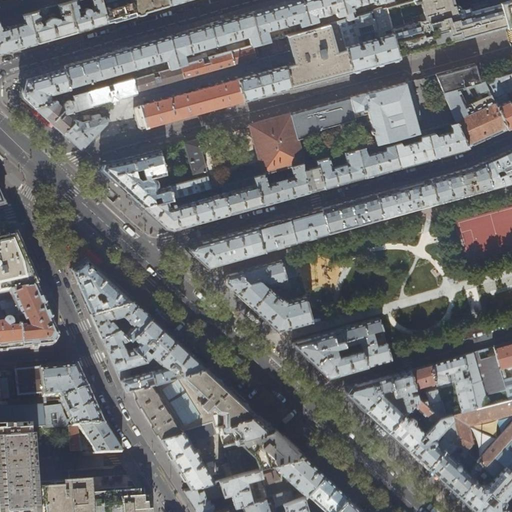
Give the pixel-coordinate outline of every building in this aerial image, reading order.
[(0,0),(0,10),(15,6),(32,1),(32,0),(0,0)] [(76,32),(93,27),(107,23),(101,1),(100,0),(77,0),(68,3),(76,32)] [(131,0),(105,0),(101,1),(107,23),(122,18),(136,15),(131,0)] [(131,0),(136,15),(152,10),(169,5),(166,0),(131,0)] [(250,13),(259,43),(267,41),(268,40),(266,30),(275,28),(276,31),(281,29),(280,26),(297,22),(299,27),(303,25),(304,30),(309,29),(308,24),(301,0),(294,0),(274,6),(250,13)] [(301,0),(308,24),(317,21),(316,17),(321,15),(321,16),(328,14),(328,13),(334,12),(336,16),(341,15),(342,20),(346,19),(340,0),(301,0)] [(340,0),(346,19),(354,17),(351,7),(352,6),(356,9),(359,8),(358,5),(373,1),(374,5),(382,2),(381,0),(340,0)] [(497,29),(506,27),(497,0),(487,0),(469,5),(470,7),(455,11),(452,0),(413,0),(411,1),(408,1),(385,8),(398,56),(421,50),(453,41),(497,29)] [(511,0),(497,0),(506,27),(506,28),(511,26),(511,0)] [(48,8),(28,14),(37,43),(56,37),(76,32),(68,3),(58,5),(62,20),(60,21),(59,19),(55,18),(54,14),(49,15),(50,19),(46,24),(44,15),(46,14),(49,11),(48,8)] [(368,13),(384,8),(383,4),(373,7),(373,9),(368,10),(368,13)] [(385,8),(384,8),(368,13),(354,17),(346,19),(342,20),(337,21),(351,71),(375,65),(399,58),(398,56),(385,8)] [(259,43),(250,13),(231,18),(209,24),(215,45),(237,39),(237,42),(243,40),(242,38),(248,36),(251,45),(252,45),(259,43)] [(0,53),(17,49),(37,43),(28,14),(21,16),(23,23),(2,29),(0,22),(0,53)] [(267,41),(271,53),(279,51),(291,48),(295,63),(285,65),(291,87),(309,82),(331,76),(351,71),(337,21),(309,29),(304,30),(268,40),(267,41)] [(215,45),(209,24),(190,30),(168,36),(177,67),(180,66),(180,65),(187,63),(184,54),(190,53),(191,55),(196,53),(195,51),(215,45)] [(177,67),(168,36),(147,42),(128,48),(134,68),(156,62),(156,65),(162,63),(161,60),(167,59),(170,69),(177,67)] [(229,51),(233,64),(239,62),(256,58),(271,53),(267,41),(259,43),(252,45),(251,45),(229,51)] [(112,52),(94,57),(100,78),(112,74),(113,76),(119,75),(118,72),(134,68),(128,48),(112,52)] [(207,71),(233,64),(229,51),(207,58),(209,63),(207,63),(205,63),(204,64),(203,65),(202,59),(187,63),(180,65),(180,66),(177,67),(170,69),(158,72),(159,77),(158,76),(156,76),(155,77),(154,78),(153,74),(132,80),(135,91),(158,85),(207,71)] [(103,86),(101,81),(100,78),(94,57),(70,64),(63,66),(72,95),(78,94),(103,86)] [(457,89),(472,85),(479,83),(478,82),(473,64),(453,69),(435,74),(442,93),(452,90),(457,89)] [(261,72),(237,78),(243,100),(291,87),(285,65),(261,72)] [(65,97),(72,95),(63,66),(44,71),(23,77),(21,92),(23,97),(26,100),(33,106),(53,101),(51,94),(63,91),(65,97)] [(507,129),(511,126),(511,73),(485,81),(507,129)] [(117,99),(117,97),(135,92),(135,91),(132,80),(131,78),(110,84),(111,88),(113,87),(113,88),(107,90),(106,86),(103,86),(78,94),(82,108),(91,105),(91,104),(109,99),(110,101),(113,100),(117,99)] [(196,113),(243,100),(237,78),(139,105),(139,106),(145,126),(145,127),(196,113)] [(442,93),(453,116),(455,122),(467,147),(491,137),(507,129),(485,81),(479,83),(472,85),(479,101),(471,105),(473,109),(468,111),(457,89),(452,90),(442,93)] [(290,114),(249,125),(260,167),(229,175),(231,183),(253,177),(264,174),(278,170),(282,169),(289,167),(301,164),(302,164),(301,159),(296,138),(316,133),(319,128),(354,118),(353,116),(367,112),(375,144),(383,142),(391,140),(398,138),(417,132),(405,83),(343,100),(301,111),(290,114)] [(78,94),(72,95),(65,97),(53,101),(33,106),(33,107),(49,122),(62,134),(74,121),(65,113),(82,108),(78,94)] [(140,128),(145,126),(139,106),(134,107),(133,110),(138,126),(140,128)] [(95,135),(110,120),(106,116),(105,116),(99,117),(99,114),(98,114),(97,114),(92,115),(91,116),(91,117),(92,119),(89,120),(88,118),(85,119),(86,121),(82,122),(76,119),(74,121),(62,134),(72,142),(80,150),(81,149),(94,135),(95,135)] [(449,124),(455,122),(453,116),(423,124),(425,130),(426,130),(432,128),(449,124)] [(455,122),(449,124),(450,129),(450,132),(435,136),(434,133),(432,128),(426,130),(433,158),(451,153),(462,150),(467,147),(455,122)] [(426,130),(425,130),(418,132),(419,137),(419,140),(401,145),(399,142),(398,138),(391,140),(399,167),(417,162),(433,158),(426,130)] [(205,137),(197,139),(210,189),(218,187),(205,137)] [(194,179),(171,185),(169,186),(173,199),(189,195),(210,189),(197,139),(184,142),(194,179)] [(391,140),(383,142),(384,146),(383,150),(366,155),(365,153),(363,147),(356,149),(364,177),(383,172),(399,167),(391,140)] [(315,160),(327,157),(338,154),(340,153),(339,148),(301,159),(302,164),(315,160)] [(511,148),(497,156),(483,162),(491,188),(505,185),(511,182),(511,148)] [(169,186),(171,185),(168,173),(166,173),(163,164),(159,149),(135,156),(125,158),(102,163),(101,169),(116,183),(124,190),(142,207),(173,199),(169,186)] [(356,149),(352,150),(343,152),(346,164),(344,165),(343,162),(341,162),(342,165),(330,168),(327,157),(315,160),(323,188),(341,183),(364,177),(356,149)] [(315,160),(302,164),(301,164),(309,192),(311,191),(323,188),(315,160)] [(460,171),(430,179),(436,203),(462,196),(491,188),(483,162),(470,168),(460,171)] [(301,164),(289,167),(292,177),(267,183),(264,174),(253,177),(261,205),(280,200),(309,192),(301,164)] [(253,177),(231,183),(221,186),(229,214),(242,210),(261,205),(253,177)] [(406,186),(375,194),(382,218),(406,212),(436,203),(430,179),(406,186)] [(221,186),(218,187),(210,189),(189,195),(197,223),(210,219),(229,214),(221,186)] [(351,201),(321,209),(328,233),(351,227),(382,218),(375,194),(351,201)] [(189,195),(173,199),(142,207),(157,220),(165,228),(172,230),(181,227),(197,223),(189,195)] [(305,214),(289,218),(295,242),(312,238),(328,233),(321,209),(305,214)] [(276,222),(256,227),(263,251),(281,246),(295,242),(289,218),(276,222)] [(232,260),(263,251),(256,227),(226,235),(194,244),(189,250),(201,261),(208,267),(232,260)] [(0,293),(8,292),(37,287),(23,256),(14,237),(0,239),(0,293)] [(69,268),(79,290),(89,313),(133,300),(108,277),(86,256),(69,268)] [(286,280),(286,279),(282,266),(281,259),(226,274),(224,282),(236,293),(251,307),(268,288),(261,282),(265,281),(266,282),(267,283),(269,283),(272,282),(272,283),(286,280)] [(295,277),(292,264),(282,266),(286,279),(295,277)] [(44,305),(37,287),(8,292),(11,299),(2,301),(0,301),(0,308),(1,310),(3,309),(6,316),(6,319),(4,319),(3,320),(2,322),(3,324),(0,323),(0,351),(5,351),(52,346),(58,336),(44,305)] [(268,287),(268,288),(251,307),(263,318),(277,331),(311,321),(303,295),(284,301),(269,287),(268,287)] [(133,300),(89,313),(95,324),(100,337),(118,329),(119,328),(111,321),(112,318),(122,315),(127,320),(119,329),(130,340),(151,317),(142,309),(133,300)] [(175,339),(151,317),(130,340),(119,329),(118,329),(100,337),(107,351),(124,391),(130,389),(206,367),(175,339)] [(372,331),(382,329),(378,318),(315,336),(292,342),(291,344),(303,355),(314,365),(323,355),(336,351),(334,347),(358,341),(359,345),(374,341),(374,339),(372,331)] [(376,346),(374,341),(359,345),(361,350),(337,356),(336,351),(323,355),(314,365),(322,371),(328,377),(385,361),(390,360),(386,343),(376,346)] [(503,370),(502,368),(506,367),(507,372),(511,370),(511,341),(504,344),(483,350),(447,359),(430,364),(439,399),(422,403),(422,404),(438,418),(450,414),(475,407),(511,397),(511,378),(504,381),(501,371),(503,370)] [(59,366),(39,368),(42,392),(42,397),(43,401),(45,401),(44,396),(53,395),(52,397),(58,396),(60,399),(87,387),(81,373),(77,364),(59,366)] [(421,367),(409,370),(414,388),(423,386),(427,400),(422,401),(422,403),(439,399),(430,364),(421,367)] [(206,367),(130,389),(137,403),(144,414),(158,438),(211,422),(213,428),(237,421),(236,420),(257,414),(245,402),(220,379),(206,367)] [(42,392),(39,368),(14,370),(17,395),(42,392)] [(398,373),(388,376),(393,392),(394,396),(400,395),(405,412),(417,399),(416,393),(412,394),(411,392),(409,392),(408,390),(414,388),(409,370),(398,373)] [(45,427),(44,413),(43,404),(19,407),(9,408),(8,402),(0,402),(0,399),(0,377),(3,377),(3,372),(0,371),(0,429),(28,428),(45,427)] [(388,393),(393,392),(388,376),(349,386),(345,393),(349,396),(354,401),(365,411),(381,393),(379,391),(387,389),(388,393)] [(95,406),(87,387),(60,399),(72,426),(76,426),(78,426),(104,424),(95,406)] [(389,401),(381,393),(365,411),(376,421),(387,432),(403,414),(392,404),(393,402),(390,400),(389,401)] [(43,404),(43,401),(42,397),(19,399),(19,407),(43,404)] [(511,397),(475,407),(450,414),(456,435),(452,440),(465,452),(473,444),(468,426),(511,414),(511,422),(476,461),(467,454),(460,467),(460,465),(459,464),(457,462),(455,462),(448,456),(456,446),(451,441),(427,468),(440,479),(458,496),(511,437),(511,397)] [(419,399),(418,399),(417,399),(405,412),(403,414),(387,432),(396,440),(408,450),(419,438),(424,433),(438,418),(422,404),(422,403),(419,399)] [(60,413),(44,413),(45,427),(67,426),(60,413)] [(266,422),(257,414),(236,420),(237,421),(213,428),(215,434),(218,433),(219,436),(221,443),(223,447),(243,441),(242,439),(269,431),(272,427),(266,422)] [(438,418),(424,433),(427,436),(422,441),(419,438),(408,450),(416,458),(427,468),(451,441),(452,440),(456,435),(450,414),(438,418)] [(190,442),(215,434),(213,428),(211,422),(158,438),(164,446),(169,455),(186,482),(190,488),(225,478),(222,466),(216,467),(212,455),(200,459),(193,447),(190,442)] [(111,435),(104,424),(78,426),(95,454),(122,452),(111,435)] [(82,451),(76,426),(72,426),(69,426),(70,451),(81,451),(82,451)] [(243,441),(223,447),(228,464),(222,466),(225,478),(259,468),(268,466),(270,465),(303,456),(291,445),(272,427),(269,431),(242,439),(243,441)] [(29,438),(28,428),(0,429),(0,511),(150,511),(147,511),(147,505),(143,505),(143,498),(139,498),(139,491),(92,495),(91,481),(62,482),(62,487),(32,489),(31,467),(33,467),(32,438),(29,438)] [(511,437),(458,496),(464,502),(475,511),(478,511),(487,503),(483,500),(489,494),(492,497),(511,475),(511,437)] [(303,456),(270,465),(302,493),(292,497),(291,491),(289,491),(273,496),(276,506),(304,496),(324,475),(312,464),(303,456)] [(268,466),(259,468),(263,485),(280,480),(275,470),(272,471),(271,469),(270,470),(268,466)] [(259,468),(225,478),(190,488),(183,490),(194,506),(197,511),(212,511),(212,510),(214,508),(213,504),(211,504),(210,504),(209,501),(223,497),(223,496),(230,494),(234,507),(238,506),(240,505),(264,498),(266,497),(263,485),(259,468)] [(335,485),(324,475),(304,496),(276,506),(277,511),(308,511),(306,503),(312,499),(325,511),(332,511),(347,496),(335,485)] [(511,475),(492,497),(496,500),(490,507),(487,503),(478,511),(508,511),(503,507),(504,506),(505,504),(505,502),(504,501),(511,494),(511,475)] [(364,511),(356,504),(347,496),(332,511),(364,511)] [(264,498),(240,505),(244,511),(271,511),(272,511),(272,509),(270,502),(266,503),(264,498)]
